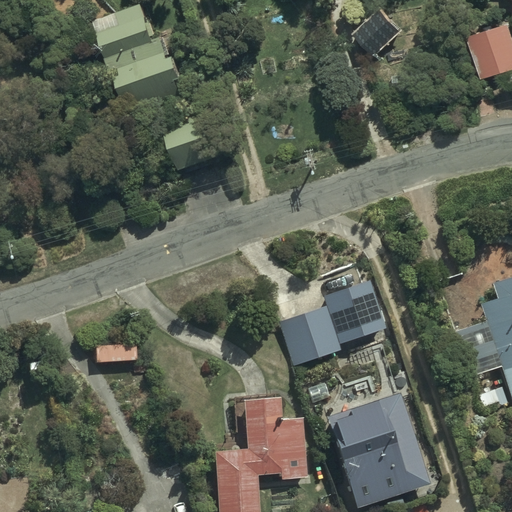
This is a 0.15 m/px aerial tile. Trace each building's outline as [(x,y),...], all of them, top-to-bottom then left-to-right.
[(145,9),(95,28),(107,63),(104,64),(109,79),(116,76),(131,119),(184,100),(178,82),(187,79),(178,56),(173,57),(167,39),(156,42),(145,9)] [(511,31),(511,32),(471,45),(486,94),(511,85),(511,31)] [(205,109),(160,125),(177,171),(222,155),(205,109)] [(498,305),(480,311),(487,331),(456,341),(471,386),(501,376),(511,407),(511,283),(511,284),(510,279),(495,284),(497,289),(493,291),(498,305)] [(386,331),(369,283),(323,300),(327,310),(278,328),(294,370),(342,353),(340,348),(386,331)] [(136,347),(95,349),(97,368),(137,364),(136,347)] [(240,449),(213,451),(217,511),(261,511),(259,481),(280,479),(281,485),(308,483),(303,419),(281,421),(279,397),(244,400),(245,404),(237,405),(240,449)] [(348,415),(324,423),(353,511),(361,511),(428,490),(398,397),(376,404),(375,400),(346,410),(348,415)]
